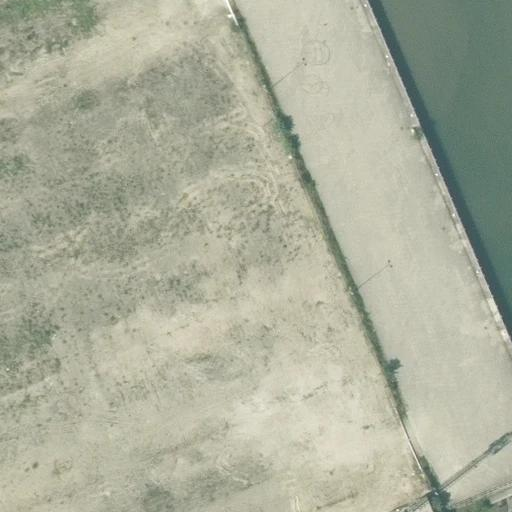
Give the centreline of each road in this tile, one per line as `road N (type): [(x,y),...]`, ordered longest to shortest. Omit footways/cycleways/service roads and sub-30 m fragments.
road 1 (unclassified): [(274,0),(412,350)]
road 2 (unknown): [(223,0),(0,97)]
